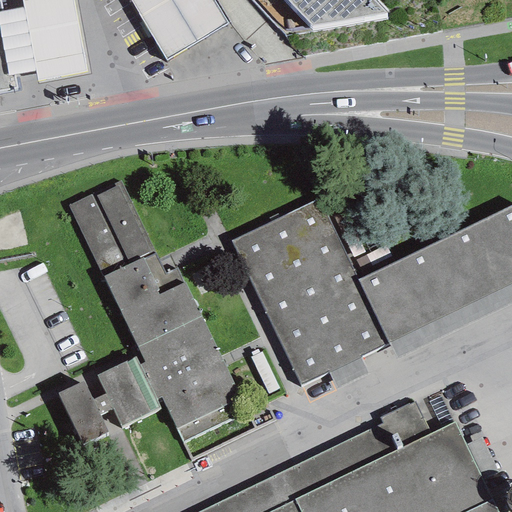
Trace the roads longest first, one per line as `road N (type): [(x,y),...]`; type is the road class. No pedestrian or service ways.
road 1 (secondary): [(511,71),(364,83),(220,107)]
road 2 (motorway): [(251,106),(511,148)]
road 3 (secondary): [(251,106),(511,104)]
road 4 (secondary): [(220,107),(0,147)]
